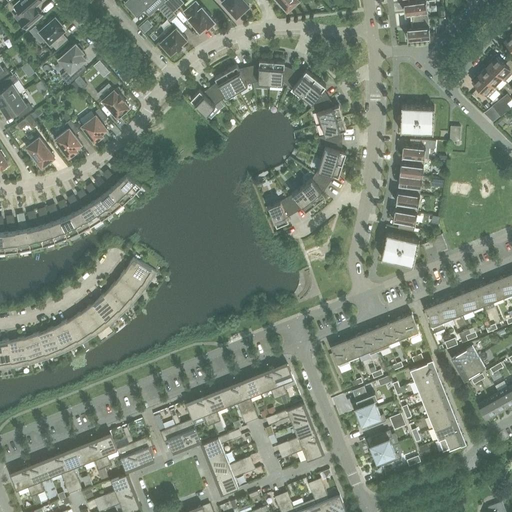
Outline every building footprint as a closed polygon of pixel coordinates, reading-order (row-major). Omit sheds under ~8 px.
[(19,0),(14,5),(25,18),(20,22),(26,28),(42,14),(37,8),(35,10),(33,8),(42,0),(41,0),(19,0)] [(165,1),(166,0),(165,0),(127,0),(124,3),(137,16),(144,9),(146,9),(148,8),(152,13),(158,7),(165,1)] [(182,0),(165,0),(166,0),(165,1),(173,11),(183,2),(182,0)] [(201,6),(195,0),(184,10),(189,16),(188,17),(200,31),(206,25),(207,27),(215,21),(209,14),(209,13),(208,11),(205,8),(204,7),(203,7),(202,5),(201,6)] [(222,0),(231,10),(231,9),(236,15),(243,9),(243,10),(249,5),(244,0),(222,0)] [(279,0),(287,9),(289,7),(290,9),(296,3),(295,2),(297,0),(279,0)] [(426,0),(416,0),(403,2),(405,13),(412,12),(412,19),(429,17),(428,16),(426,0)] [(158,7),(170,20),(177,14),(173,11),(165,1),(158,7)] [(40,31),(38,33),(43,39),(46,37),(50,42),(50,41),(56,48),(67,38),(61,32),(65,28),(62,25),(63,24),(55,16),(53,18),(51,16),(47,20),(48,22),(39,30),(40,31)] [(429,17),(412,19),(413,26),(406,27),(407,38),(419,37),(419,40),(430,39),(429,17)] [(187,39),(187,38),(187,37),(186,37),(177,27),(177,26),(176,26),(173,22),(158,36),(161,40),(160,40),(159,41),(160,42),(160,41),(165,47),(164,48),(168,52),(169,51),(170,52),(171,53),(171,52),(176,47),(177,48),(182,44),(181,43),(186,38),(187,39)] [(82,49),(84,48),(79,42),(77,44),(76,42),(69,49),(67,47),(59,54),(61,56),(59,57),(68,68),(61,75),(68,83),(86,67),(81,62),(86,58),(81,53),(83,51),(82,49)] [(488,64),(505,80),(511,72),(511,61),(510,59),(505,63),(496,54),(492,58),(493,59),(488,64)] [(270,81),(272,60),(259,59),(259,65),(250,67),(249,65),(253,82),(258,80),(258,81),(270,81)] [(288,84),(294,68),(293,68),(293,70),(284,67),(284,60),(272,60),(270,81),(283,82),(288,84)] [(0,64),(0,78),(9,72),(5,65),(2,67),(0,64)] [(253,82),(249,65),(248,65),(249,67),(240,69),(237,64),(226,70),(237,89),(248,83),(253,82)] [(488,64),(480,72),(497,88),(497,87),(494,84),(501,77),(504,80),(505,80),(488,64)] [(302,94),(316,77),(306,69),(302,74),(293,70),(294,68),(288,84),(292,86),(302,94)] [(210,86),(221,99),(226,95),(237,89),(226,70),(215,76),(218,82),(211,87),(210,85),(210,86)] [(497,88),(480,72),(476,76),(475,75),(471,79),(488,96),(497,88)] [(0,90),(0,104),(1,105),(19,93),(12,83),(15,81),(11,74),(0,81),(0,82),(4,88),(0,90)] [(75,79),(82,87),(83,88),(87,84),(80,75),(75,79)] [(326,85),(316,77),(302,94),(312,102),(315,106),(329,97),(329,96),(327,97),(322,90),(326,85)] [(40,88),(45,85),(41,79),(36,83),(40,88)] [(82,87),(75,79),(71,83),(69,85),(76,93),(78,91),(82,87)] [(215,104),(221,99),(210,86),(211,88),(204,93),(200,88),(191,98),(206,113),(216,104),(215,104)] [(114,89),(103,99),(118,116),(121,113),(122,114),(127,109),(126,108),(129,106),(123,99),(124,98),(119,92),(118,93),(114,89)] [(1,105),(8,116),(18,109),(22,116),(33,108),(28,101),(26,103),(19,93),(1,105)] [(506,102),(511,98),(509,96),(507,93),(500,99),(504,104),(506,102)] [(329,97),(315,106),(318,110),(321,122),(342,116),(339,104),(333,106),(328,98),(329,97)] [(504,104),(500,99),(492,105),(497,110),(504,104)] [(500,115),(510,107),(506,102),(504,104),(497,110),(500,115)] [(400,113),(399,120),(401,121),(400,130),(401,130),(401,129),(432,131),(433,131),(434,122),(435,122),(435,115),(434,115),(434,105),(433,105),(433,106),(402,105),(402,104),(401,104),(401,113),(400,113)] [(101,135),(103,134),(102,132),(107,128),(102,121),(107,117),(99,107),(94,111),(96,114),(82,124),(94,140),(96,139),(97,141),(102,137),(101,135)] [(37,109),(32,113),(35,117),(40,113),(37,109)] [(30,113),(17,123),(21,128),(28,123),(32,128),(37,124),(30,113)] [(325,139),(342,140),(342,139),(340,139),(340,130),(346,128),(342,116),(321,122),(325,134),(325,139)] [(74,133),(80,130),(71,118),(65,122),(69,127),(55,137),(58,140),(56,141),(60,147),(61,146),(69,155),(78,149),(76,147),(81,143),(74,133)] [(451,125),(450,139),(450,140),(460,140),(461,125),(451,125)] [(39,136),(26,146),(32,153),(31,154),(35,160),(36,159),(42,166),(55,156),(39,136)] [(403,144),(402,154),(424,157),(428,157),(429,147),(435,147),(436,139),(426,139),(410,137),(410,144),(403,144)] [(321,157),(342,163),(346,151),(340,149),(340,140),(342,140),(325,139),(325,145),(321,157)] [(400,172),(422,175),(424,157),(402,154),(402,155),(408,156),(408,162),(401,161),(400,172)] [(342,163),(321,157),(318,169),(315,173),(329,183),(329,182),(327,181),(332,173),(338,175),(342,163)] [(123,175),(119,179),(119,180),(132,194),(141,184),(127,171),(123,167),(119,171),(123,175)] [(397,190),(420,194),(422,175),(400,172),(398,183),(405,184),(404,191),(397,190)] [(312,177),(302,185),(315,202),(325,194),(321,189),(327,182),(328,183),(329,183),(315,173),(312,177)] [(132,194),(119,180),(119,179),(115,175),(111,179),(115,183),(110,187),(123,202),(132,194)] [(122,203),(123,202),(110,187),(106,182),(102,186),(106,190),(101,194),(101,195),(112,210),(122,202),(122,203)] [(286,196),(295,211),(294,209),(302,205),(305,210),(315,202),(302,185),(292,193),(286,196)] [(112,211),(112,210),(101,195),(101,194),(97,189),(93,192),(96,197),(92,201),(91,201),(102,218),(112,210),(112,211)] [(395,208),(417,212),(420,194),(397,190),(396,201),(402,202),(401,209),(395,208)] [(102,218),(91,201),(92,201),(91,201),(88,196),(83,199),(87,204),(82,207),(81,207),(91,224),(101,218),(102,218)] [(295,211),(286,196),(280,200),(280,199),(268,204),(277,225),(289,220),(286,214),(294,210),(295,211)] [(81,207),(82,207),(81,207),(79,201),(74,204),(77,209),(71,212),(71,213),(79,230),(90,224),(91,224),(81,207)] [(79,230),(71,213),(71,212),(69,207),(64,209),(66,214),(61,217),(60,217),(68,235),(79,230)] [(417,212),(395,208),(393,219),(399,220),(398,227),(414,230),(417,212)] [(67,236),(68,235),(60,217),(61,217),(58,211),(53,213),(55,219),(50,221),(49,221),(56,240),(67,235),(67,236)] [(55,240),(56,240),(49,221),(50,221),(48,215),(42,217),(44,223),(39,225),(38,225),(43,244),(55,240)] [(43,244),(38,225),(39,225),(39,224),(37,218),(32,220),(33,226),(27,227),(31,247),(43,243),(43,244)] [(22,228),(16,229),(18,249),(30,246),(31,247),(27,227),(26,221),(21,222),(22,228)] [(18,249),(16,229),(15,223),(10,224),(10,230),(4,231),(6,250),(18,249)] [(383,247),(381,257),(382,257),(382,256),(412,263),(412,264),(413,264),(415,255),(417,255),(418,248),(417,248),(419,239),(418,238),(418,239),(388,232),(388,231),(387,231),(385,240),(383,240),(382,247),(383,247)] [(438,251),(447,247),(442,233),(432,237),(438,251)] [(430,240),(424,243),(426,248),(432,245),(430,240)] [(147,286),(151,281),(154,276),(157,271),(133,256),(125,269),(124,269),(147,286)] [(115,281),(136,300),(139,296),(142,293),(144,289),(147,286),(124,269),(115,281)] [(511,292),(511,291),(505,274),(495,278),(502,296),(511,292)] [(485,282),(492,300),(502,296),(495,278),(485,282)] [(104,292),(123,312),(127,309),(130,306),(133,303),(136,300),(115,281),(105,292),(104,292)] [(492,300),(485,282),(475,286),(482,304),(492,300)] [(472,308),(482,304),(475,286),(464,290),(472,308)] [(464,290),(454,294),(462,312),(465,319),(474,315),(472,308),(464,290)] [(123,312),(104,292),(93,302),(92,302),(110,324),(113,321),(117,318),(123,312)] [(462,312),(454,294),(444,298),(452,316),(462,312)] [(452,316),(444,298),(434,302),(444,328),(446,328),(442,320),(452,316)] [(80,311),(95,334),(99,332),(103,329),(110,324),(92,302),(80,311)] [(424,306),(433,328),(434,332),(444,328),(434,302),(424,306)] [(67,319),(80,344),(84,341),(88,339),(92,337),(95,334),(80,311),(67,319)] [(401,316),(410,337),(420,333),(412,312),(401,316)] [(410,337),(401,316),(391,320),(398,338),(408,334),(409,337),(410,337)] [(53,326),(64,352),(68,350),(72,348),(76,346),(80,344),(67,319),(53,326)] [(398,338),(391,320),(381,324),(388,342),(398,338)] [(381,324),(371,328),(378,346),(379,349),(390,345),(388,342),(381,324)] [(38,331),(48,358),(52,356),(57,355),(64,352),(53,326),(39,332),(39,331),(38,331)] [(371,328),(361,332),(368,350),(369,353),(379,349),(378,346),(371,328)] [(39,361),(48,358),(38,331),(24,336),(30,363),(35,362),(39,361)] [(351,336),(358,354),(368,350),(361,332),(351,336)] [(8,339),(13,367),(18,366),(22,365),(30,363),(24,336),(9,339),(8,339)] [(358,354),(351,336),(340,340),(349,361),(350,361),(349,358),(358,354)] [(0,368),(4,368),(9,367),(13,367),(8,339),(0,340),(0,368)] [(349,361),(340,340),(330,344),(339,365),(349,361)] [(453,355),(460,366),(479,355),(472,344),(473,344),(473,343),(453,355)] [(485,365),(479,355),(460,366),(466,377),(486,366),(485,365)] [(410,368),(414,379),(435,371),(431,359),(410,368)] [(287,361),(270,368),(281,395),(285,405),(290,402),(286,393),(287,393),(283,382),(294,378),(287,361)] [(281,395),(270,368),(253,375),(260,391),(270,387),(274,398),(281,395)] [(419,391),(440,383),(435,371),(414,379),(419,391)] [(389,374),(378,379),(380,385),(392,380),(389,374)] [(237,382),(247,409),(254,406),(250,395),(260,391),(253,375),(237,382)] [(237,382),(219,388),(226,405),(237,400),(241,411),(245,421),(251,418),(247,409),(237,382)] [(445,395),(440,383),(419,391),(424,403),(445,395)] [(364,385),(352,389),(356,399),(358,404),(355,406),(359,414),(377,407),(374,399),(377,398),(375,391),(368,394),(364,385)] [(498,390),(507,407),(511,403),(511,393),(507,385),(498,390)] [(204,395),(214,422),(220,419),(216,409),(226,405),(219,388),(204,395)] [(497,412),(507,407),(498,390),(488,396),(497,412)] [(214,422),(204,395),(186,402),(192,417),(193,418),(203,414),(208,424),(214,422)] [(429,415),(450,406),(445,395),(424,403),(429,415)] [(488,396),(477,402),(480,407),(482,406),(488,418),(497,412),(488,396)] [(310,418),(303,401),(276,412),(279,419),(290,415),(294,425),(310,418)] [(450,406),(429,415),(433,427),(454,418),(450,406)] [(380,414),(377,407),(359,414),(362,422),(365,421),(367,427),(386,419),(383,412),(380,414)] [(392,422),(403,418),(401,412),(389,416),(392,422)] [(160,430),(164,440),(168,438),(173,450),(187,445),(178,423),(180,422),(177,414),(173,416),(176,423),(160,430)] [(201,439),(193,418),(192,417),(180,422),(178,423),(187,445),(201,439)] [(287,439),(277,443),(280,450),(290,446),(317,435),(310,418),(294,425),(298,435),(287,439)] [(403,418),(392,422),(394,428),(406,424),(403,418)] [(454,418),(433,427),(438,438),(459,430),(454,418)] [(265,426),(268,434),(274,432),(271,424),(265,426)] [(221,442),(232,438),(242,434),(239,427),(202,442),(209,459),(225,453),(221,442)] [(370,443),(373,451),(392,444),(389,437),(392,435),(390,429),(371,436),(373,442),(370,443)] [(459,430),(438,438),(443,450),(442,450),(464,442),(459,430)] [(107,452),(117,448),(117,447),(111,432),(94,439),(105,466),(111,463),(107,452)] [(117,447),(117,448),(126,469),(140,463),(131,441),(133,441),(130,433),(126,435),(129,442),(117,447)] [(131,441),(140,463),(154,458),(151,448),(149,446),(153,444),(149,434),(133,441),(131,441)] [(323,452),(317,435),(290,446),(292,452),(303,448),(307,459),(323,452)] [(94,439),(78,445),(84,462),(94,458),(98,468),(105,466),(94,439)] [(395,451),(392,444),(373,451),(377,460),(380,458),(382,464),(401,457),(398,450),(395,451)] [(78,445),(61,452),(71,479),(78,476),(74,466),(84,462),(78,445)] [(65,482),(71,479),(61,452),(44,459),(50,475),(61,471),(65,482)] [(209,459),(216,476),(252,461),(249,455),(229,463),(225,453),(209,459)] [(418,454),(407,459),(409,465),(421,460),(418,454)] [(44,459),(27,466),(38,492),(44,490),(40,479),(50,475),(44,459)] [(222,493),(239,486),(234,475),(254,468),(252,461),(216,476),(222,493)] [(33,494),(38,492),(27,466),(10,472),(17,489),(27,484),(31,495),(33,494)] [(98,470),(101,479),(108,476),(105,468),(98,470)] [(104,493),(94,497),(97,504),(134,489),(127,472),(111,478),(115,489),(104,493)] [(321,475),(315,478),(319,489),(325,504),(328,511),(338,511),(346,509),(340,493),(329,497),(327,492),(325,486),(321,475)] [(90,488),(83,490),(87,498),(94,495),(90,488)] [(97,504),(90,506),(92,511),(94,511),(99,510),(110,506),(120,502),(124,511),(125,511),(141,506),(134,489),(97,504)] [(309,511),(328,511),(325,504),(319,489),(312,491),(314,497),(305,501),(309,511)] [(42,503),(38,492),(33,494),(37,504),(42,503)] [(291,500),(285,502),(288,511),(309,511),(305,501),(294,505),(291,500)] [(506,511),(503,504),(501,500),(488,505),(490,511),(506,511)] [(281,511),(288,511),(285,502),(279,505),(281,511)] [(269,511),(266,503),(252,509),(253,511),(269,511)]
